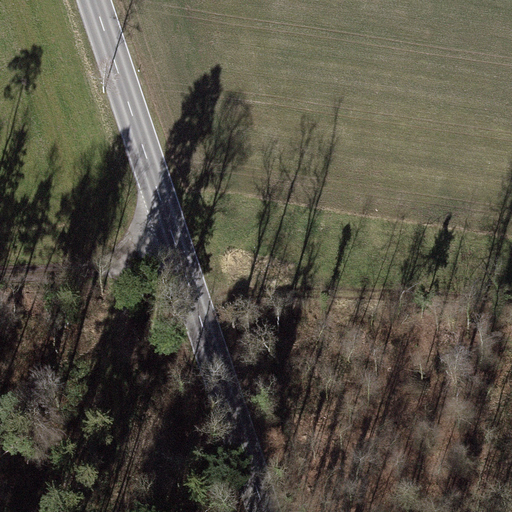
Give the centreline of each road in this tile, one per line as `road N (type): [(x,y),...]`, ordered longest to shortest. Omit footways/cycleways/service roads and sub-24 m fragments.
road 1 (primary): [(266,511),(95,0)]
road 2 (track): [(178,249),(96,270),(0,276)]
